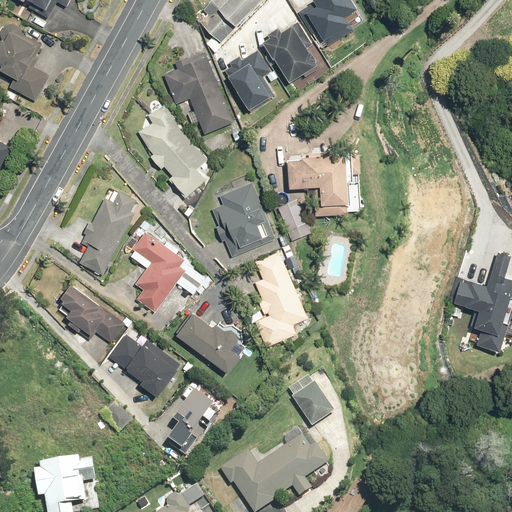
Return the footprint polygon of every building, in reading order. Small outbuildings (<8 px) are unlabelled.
[(19,0),(38,9),(36,13),(47,19),(56,2),(66,7),(70,0),(19,0)] [(206,14),(198,22),(220,43),(238,24),(238,23),(261,0),(212,0),(202,10),(206,14)] [(321,0),(307,8),(326,44),(349,32),(341,17),(358,8),(353,0),(321,0)] [(267,39),(259,44),(270,61),(271,60),(286,84),(314,67),(312,63),(313,62),(308,54),(307,54),(304,50),(311,45),(297,23),(279,34),(276,29),(264,36),(267,39)] [(41,46),(20,34),(20,33),(19,32),(19,31),(19,30),(18,29),(17,29),(17,28),(16,27),(15,27),(14,26),(13,26),(12,26),(11,25),(10,25),(9,25),(8,25),(7,26),(6,26),(5,26),(5,27),(4,27),(3,28),(2,28),(2,29),(1,30),(0,31),(0,73),(12,81),(8,88),(33,101),(48,73),(31,64),(41,46)] [(230,67),(224,71),(227,76),(225,78),(246,112),(248,110),(250,112),(274,97),(262,77),(270,72),(257,51),(241,61),(238,57),(228,63),(230,67)] [(236,121),(207,52),(190,59),(189,56),(177,62),(180,68),(166,74),(178,104),(192,98),(207,133),(236,121)] [(140,131),(150,148),(155,153),(152,156),(163,168),(166,165),(174,175),(171,178),(187,197),(208,178),(199,168),(210,159),(180,126),(167,104),(149,115),(154,122),(140,131)] [(313,195),(314,215),(345,214),(345,204),(347,204),(346,181),(351,181),(351,173),(358,153),(350,154),(350,150),(307,153),(307,156),(298,157),(298,159),(284,160),(286,188),(291,188),(291,190),(315,188),(315,195),(313,195)] [(211,209),(231,257),(275,239),(251,183),(219,196),(222,204),(211,209)] [(105,275),(137,213),(132,211),(138,199),(120,190),(114,201),(106,197),(94,222),(92,221),(85,232),(88,234),(83,242),(90,246),(81,263),(105,275)] [(297,199),(277,207),(290,240),(310,232),(297,199)] [(146,289),(139,298),(157,312),(179,282),(195,294),(208,278),(185,261),(186,259),(148,231),(135,248),(136,249),(131,254),(149,268),(138,283),(146,289)] [(307,318),(278,251),(255,261),(262,279),(254,282),(261,299),(257,301),(263,314),(267,313),(268,315),(254,321),(265,347),(295,334),(291,325),(307,318)] [(480,329),(475,344),(496,351),(508,317),(511,318),(511,279),(503,277),(509,256),(497,252),(488,279),(486,278),(483,285),(462,278),(461,281),(459,281),(452,302),(476,310),(471,326),(480,329)] [(128,323),(75,283),(64,296),(67,298),(65,301),(74,308),(69,315),(94,334),(97,330),(113,342),(128,323)] [(210,327),(190,312),(173,334),(224,373),(237,356),(228,349),(234,340),(234,333),(228,329),(221,330),(213,323),(210,327)] [(145,345),(128,333),(111,356),(144,381),(143,382),(160,396),(181,368),(180,367),(182,364),(149,339),(145,345)] [(293,396),(291,397),(310,426),(333,411),(314,382),(312,383),(307,375),(288,388),(293,396)] [(195,439),(189,434),(199,419),(206,424),(213,414),(206,409),(210,404),(191,391),(170,421),(175,425),(164,441),(184,455),(195,439)] [(117,401),(103,413),(121,434),(136,422),(117,401)] [(251,511),(255,511),(275,499),(274,498),(292,487),(298,496),(311,488),(304,478),(328,462),(315,442),(314,443),(307,433),(302,436),(302,435),(257,464),(247,450),(219,468),(229,484),(232,482),(251,511)] [(82,456),(42,462),(42,467),(36,468),(41,496),(47,495),(49,511),(75,511),(74,503),(89,501),(86,482),(98,480),(94,457),(82,459),(82,456)] [(190,511),(191,507),(191,506),(207,496),(199,483),(183,494),(182,493),(177,492),(169,497),(168,503),(170,505),(159,511),(190,511)]
